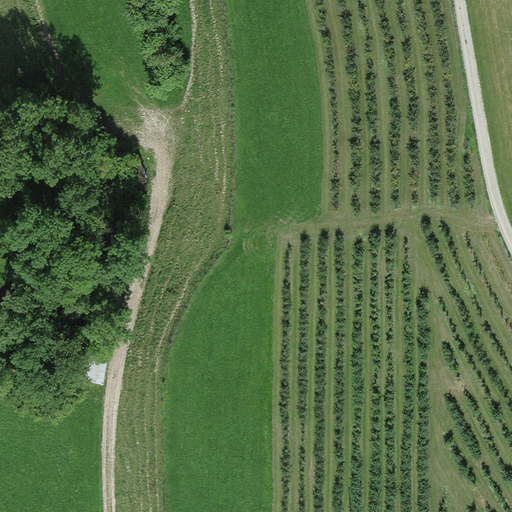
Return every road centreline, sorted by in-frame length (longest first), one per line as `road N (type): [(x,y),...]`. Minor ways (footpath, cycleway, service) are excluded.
road 1 (track): [(150,108),(167,163),(111,413),(109,511)]
road 2 (track): [(460,0),(511,196)]
